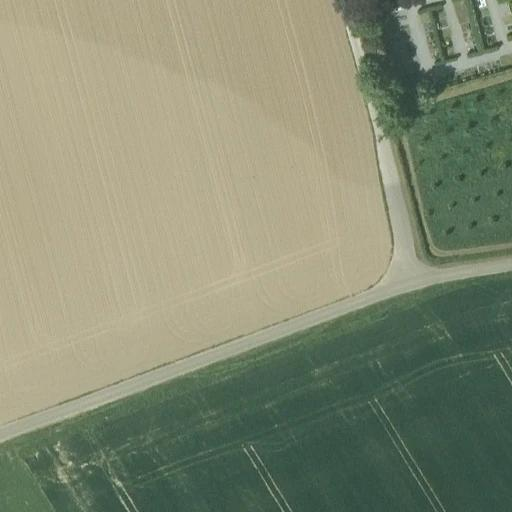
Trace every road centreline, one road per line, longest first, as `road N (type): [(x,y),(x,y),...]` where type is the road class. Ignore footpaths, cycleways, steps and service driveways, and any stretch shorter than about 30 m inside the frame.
road 1 (track): [(405,280),(0,431)]
road 2 (track): [(405,280),(401,217),(341,0)]
